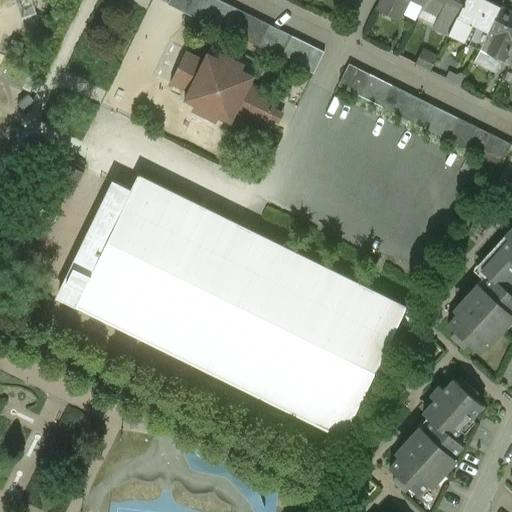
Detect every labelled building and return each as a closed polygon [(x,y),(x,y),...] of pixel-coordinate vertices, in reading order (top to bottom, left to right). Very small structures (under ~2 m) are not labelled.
[(169,0),(167,4),(193,17),(194,15),(201,0),(169,0)] [(201,0),(194,15),(206,20),(215,0),(201,0)] [(238,9),(219,0),(215,0),(206,20),(227,31),(238,9)] [(425,3),(419,0),(381,0),(380,3),(403,14),(409,0),(415,0),(424,4),(425,3)] [(466,0),(426,0),(427,0),(442,8),(458,16),(466,0)] [(501,5),(490,0),(466,0),(458,16),(473,23),(488,31),(501,5)] [(511,10),(501,5),(488,31),(511,42),(511,10)] [(458,16),(442,8),(433,27),(449,35),(458,16)] [(248,14),(238,9),(227,31),(238,36),(248,14)] [(248,14),(238,36),(249,41),(259,20),(248,14)] [(473,23),(458,16),(449,35),(463,42),(473,23)] [(259,20),(249,41),(259,47),(270,25),(259,20)] [(292,36),(270,25),(259,47),(281,57),(292,36)] [(292,36),(281,57),(291,62),(302,41),(292,36)] [(302,41),(291,62),(302,68),(313,46),(302,41)] [(313,46),(302,68),(313,73),(324,52),(313,46)] [(225,61),(207,52),(203,60),(185,51),(170,83),(187,91),(184,99),(201,108),(199,113),(216,121),(218,116),(231,122),(234,114),(264,129),(269,117),(273,119),(277,111),(274,109),(279,97),(250,83),(254,75),(241,69),(244,64),(227,55),(225,61)] [(359,69),(349,64),(338,85),(349,90),(359,69)] [(359,69),(349,90),(360,96),(370,74),(359,69)] [(392,85),(370,74),(360,96),(381,106),(392,85)] [(402,90),(392,85),(381,106),(392,112),(402,90)] [(413,96),(402,90),(392,112),(403,117),(413,96)] [(435,107),(413,96),(403,117),(425,128),(435,107)] [(435,107),(425,128),(435,133),(446,112),(435,107)] [(457,117),(446,112),(435,133),(446,139),(457,117)] [(478,128),(457,117),(446,139),(468,149),(478,128)] [(489,133),(478,128),(468,149),(479,155),(489,133)] [(511,144),(489,133),(479,155),(501,166),(511,144)] [(62,183),(76,189),(84,171),(70,165),(62,183)] [(408,304),(139,172),(131,188),(115,180),(58,297),(343,436),(408,304)] [(511,235),(481,269),(490,277),(448,324),(455,331),(451,336),(464,347),(468,343),(477,351),(489,339),(487,337),(508,313),(510,315),(511,313),(511,235)] [(443,390),(439,386),(430,395),(434,399),(423,412),(432,420),(389,467),(397,474),(393,479),(406,490),(410,486),(419,494),(430,482),(428,479),(450,456),(452,458),(463,446),(454,438),(461,429),(459,427),(469,416),(471,418),(483,406),(473,398),(478,393),(465,381),(461,386),(453,379),(443,390)]
